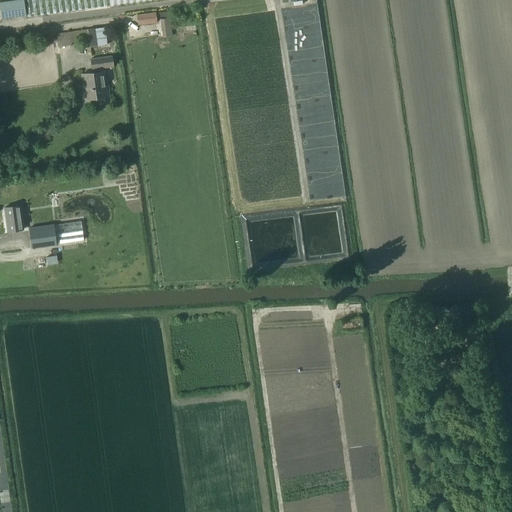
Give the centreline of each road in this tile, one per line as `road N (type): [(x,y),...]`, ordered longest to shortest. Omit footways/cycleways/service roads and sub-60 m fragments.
road 1 (track): [(355,511),(279,0)]
road 2 (track): [(460,0),(482,199),(495,244),(511,262)]
road 3 (track): [(282,511),(257,327),(272,311),(325,309)]
road 4 (track): [(0,26),(195,0)]
